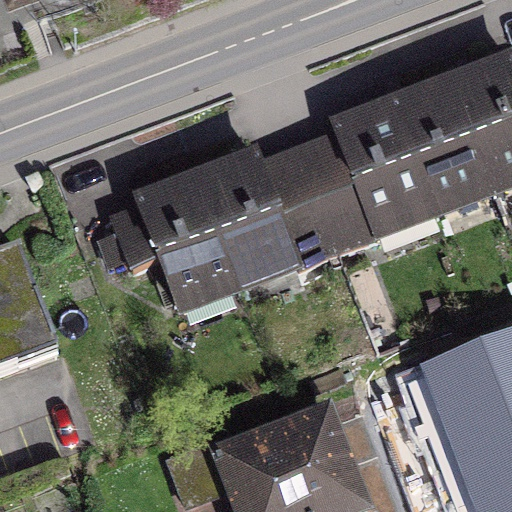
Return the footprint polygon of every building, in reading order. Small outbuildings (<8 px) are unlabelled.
[(511,69),(321,138),(365,260),(511,207),(511,69)] [(365,260),(321,138),(108,215),(135,287),(159,278),(177,328),(365,260)] [(23,269),(0,277),(0,393),(60,372),(23,269)] [(467,396),(427,410),(452,482),(488,470),(501,511),(511,511),(511,367),(463,384),(467,396)] [(364,511),(335,423),(211,464),(226,511),(364,511)]
